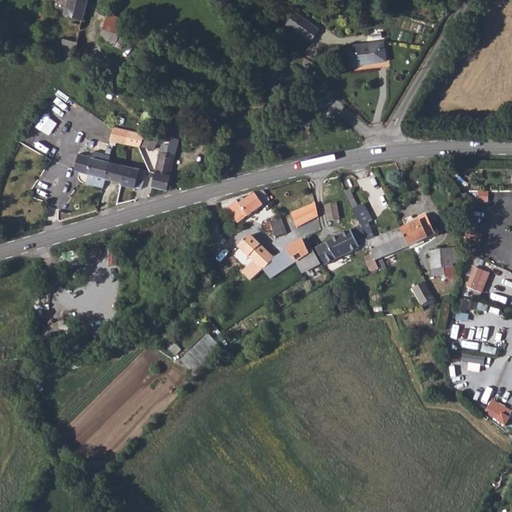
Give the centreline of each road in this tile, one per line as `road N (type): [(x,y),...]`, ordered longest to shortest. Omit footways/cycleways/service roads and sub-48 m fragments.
road 1 (secondary): [(386,153),(225,187),(0,252)]
road 2 (unclassified): [(220,116),(335,103),(386,153)]
road 3 (unclassified): [(468,0),(397,119),(386,153)]
road 4 (unknown): [(320,163),(313,182),(319,226),(277,250),(248,226)]
road 5 (track): [(0,369),(51,368),(141,338)]
road 6 (track): [(236,0),(335,103)]
road 7 (secondary): [(511,148),(386,153)]
